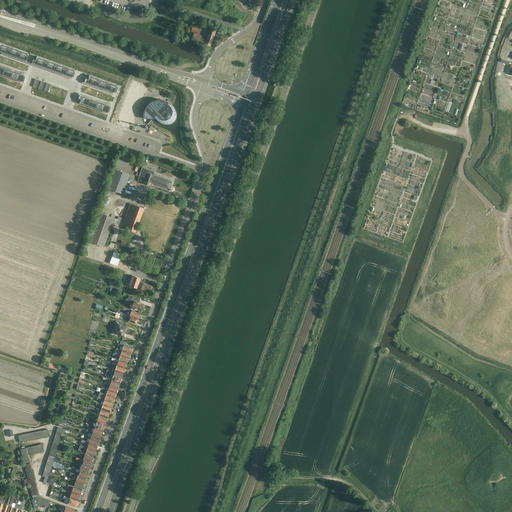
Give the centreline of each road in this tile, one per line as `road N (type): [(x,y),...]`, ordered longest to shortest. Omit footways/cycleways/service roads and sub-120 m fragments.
road 1 (track): [(213,511),(393,0)]
road 2 (residential): [(83,511),(203,172),(194,117),(204,84)]
road 3 (primary): [(244,99),(97,511)]
road 4 (primary): [(108,511),(254,102)]
road 5 (secondary): [(204,84),(0,14)]
road 6 (unclassified): [(0,100),(155,153)]
